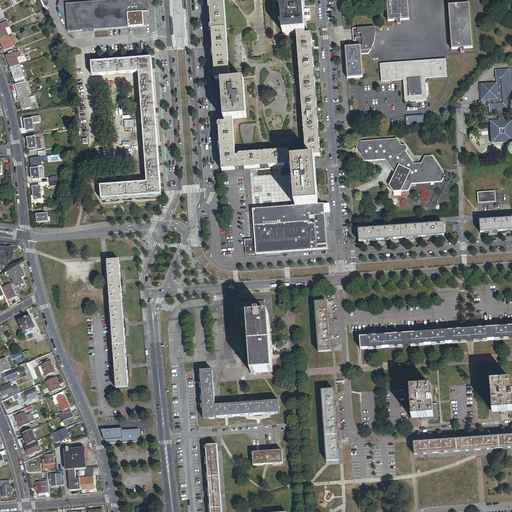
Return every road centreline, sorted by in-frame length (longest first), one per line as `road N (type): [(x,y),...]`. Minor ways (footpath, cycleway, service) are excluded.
road 1 (residential): [(341,278),(356,432),(511,425)]
road 2 (residential): [(321,0),(341,278)]
road 3 (tertiary): [(187,234),(201,197),(187,0)]
road 4 (tertiary): [(165,0),(179,195),(164,226)]
road 5 (residential): [(113,498),(41,294)]
road 6 (residential): [(163,291),(341,278)]
road 7 (residential): [(341,278),(511,265)]
road 8 (tertiary): [(164,226),(27,236)]
road 9 (tertiary): [(164,435),(153,301)]
road 10 (residential): [(285,427),(164,435)]
